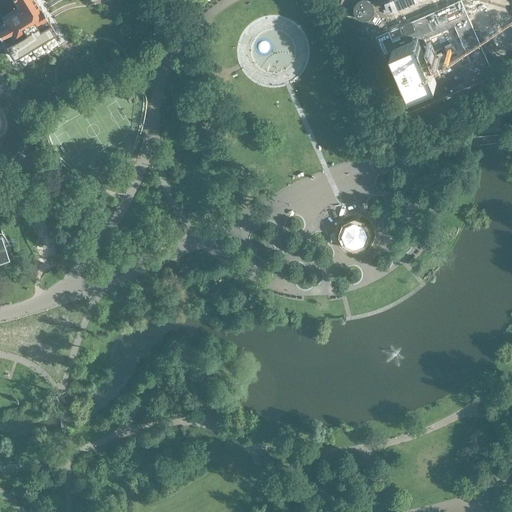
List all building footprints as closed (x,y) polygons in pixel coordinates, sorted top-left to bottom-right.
[(14,0),(19,7),(1,18),(4,23),(0,25),(0,34),(8,30),(12,35),(12,37),(46,16),(47,16),(40,6),(36,0),(14,0)] [(371,3),(371,2),(369,1),(367,0),(366,0),(361,0),(360,0),(359,1),(358,2),(357,3),(356,4),(355,6),(355,7),(354,8),(354,9),(354,10),(354,11),(354,12),(355,13),(355,14),(356,15),(357,16),(357,17),(358,18),(359,18),(360,19),(361,19),(362,19),(364,19),(365,19),(366,19),(367,19),(368,19),(369,18),(370,17),(371,17),(372,16),(372,15),(373,14),(373,13),(374,12),(374,11),(374,10),(374,9),(374,8),(374,7),(373,6),(373,5),(372,4),(371,3)] [(408,110),(494,73),(461,0),(457,0),(375,36),(408,110)] [(12,35),(3,41),(3,42),(12,56),(13,56),(54,31),(55,30),(49,19),(48,19),(46,16),(12,37),(12,35)] [(212,85),(207,75),(197,79),(201,90),(212,85)] [(354,221),(345,225),(341,234),(345,243),(354,247),(364,243),(367,233),(364,225),(354,221)] [(9,247),(9,245),(8,243),(8,241),(7,239),(6,237),(5,235),(4,233),(3,232),(1,230),(1,229),(0,229),(0,259),(9,256),(9,255),(9,254),(9,253),(9,252),(9,250),(9,247)]
